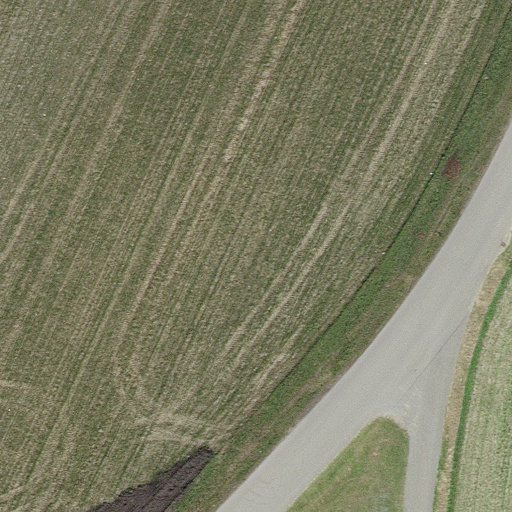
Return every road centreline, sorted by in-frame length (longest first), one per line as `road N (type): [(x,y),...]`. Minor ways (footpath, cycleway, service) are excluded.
road 1 (residential): [(260,511),(450,310)]
road 2 (unclassified): [(450,310),(428,511)]
road 3 (residential): [(450,310),(511,175)]
